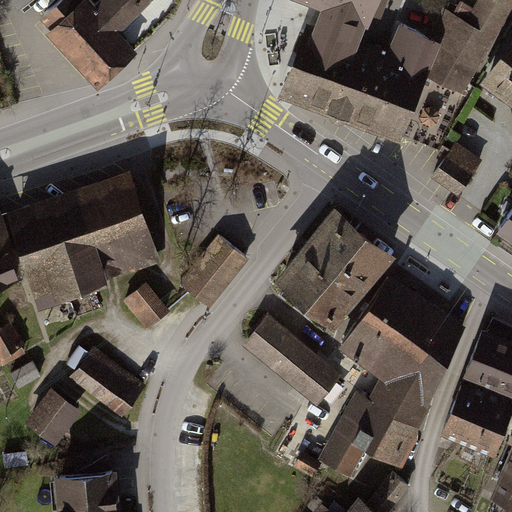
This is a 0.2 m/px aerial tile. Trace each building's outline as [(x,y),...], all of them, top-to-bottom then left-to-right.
[(53,27),(102,78),(133,48),(118,31),(151,0),(59,0),(44,15),(55,26),(53,27)] [(365,18),(367,19),(374,0),(314,0),(320,2),(365,18)] [(511,3),(511,0),(475,0),(474,5),(464,0),(458,0),(453,10),(444,5),(432,32),(442,37),(426,70),(462,91),(511,3)] [(399,18),(386,49),(358,39),(365,18),(320,2),(313,22),(307,19),(280,91),(396,135),(426,70),(442,37),(432,32),(399,18)] [(511,28),(505,39),(479,79),(511,101),(511,28)] [(482,157),(455,140),(431,176),(457,194),(482,157)] [(160,258),(129,165),(6,206),(40,306),(106,284),(102,273),(123,266),(124,270),(160,258)] [(392,247),(334,199),(273,273),(331,320),(392,247)] [(511,204),(497,225),(511,236),(511,204)] [(16,253),(0,206),(0,280),(23,272),(16,253)] [(182,282),(209,303),(247,255),(220,234),(182,282)] [(462,322),(388,272),(339,345),(380,373),(367,395),(356,388),(319,457),(302,447),(293,463),(314,475),(323,460),(351,472),(365,448),(403,461),(462,322)] [(168,306),(146,279),(124,296),(146,324),(168,306)] [(340,369),(267,310),(243,340),(315,399),(340,369)] [(9,320),(0,325),(0,364),(26,350),(9,320)] [(511,341),(485,329),(468,367),(511,386),(511,341)] [(143,383),(94,346),(72,375),(121,412),(143,383)] [(33,360),(11,371),(18,386),(40,374),(33,360)] [(511,411),(511,401),(463,380),(444,423),(497,446),(511,411)] [(80,406),(49,383),(23,417),(54,441),(80,406)] [(511,453),(493,493),(511,502),(511,453)] [(119,511),(116,462),(54,468),(57,511),(119,511)] [(347,511),(390,511),(415,484),(396,468),(369,500),(363,495),(347,511)]
